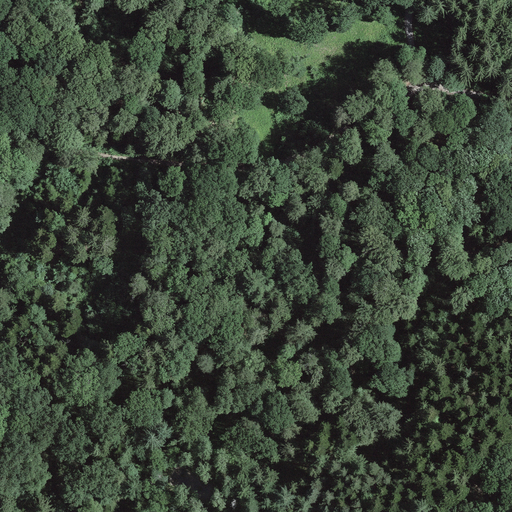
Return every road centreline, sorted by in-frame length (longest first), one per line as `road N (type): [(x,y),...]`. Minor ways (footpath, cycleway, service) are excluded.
road 1 (track): [(431,80),(272,164),(195,167),(0,143)]
road 2 (track): [(511,98),(454,93),(431,80),(411,52),(412,0)]
